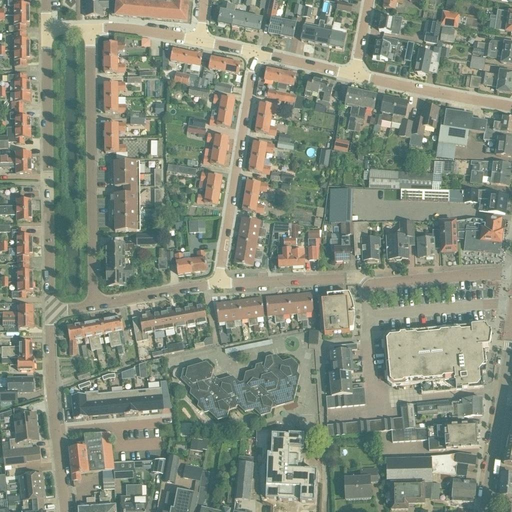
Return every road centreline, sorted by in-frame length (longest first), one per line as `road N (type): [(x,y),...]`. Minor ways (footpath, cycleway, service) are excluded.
road 1 (residential): [(49,311),(45,28)]
road 2 (residential): [(95,304),(91,28)]
road 3 (residential): [(216,283),(254,52)]
road 4 (tertiary): [(485,511),(511,329)]
road 5 (residential): [(511,106),(353,76)]
road 6 (residential): [(366,285),(346,277),(216,283)]
road 7 (residential): [(511,275),(366,285)]
road 8 (residential): [(367,317),(511,303)]
road 9 (residential): [(216,283),(95,304)]
road 10 (residential): [(55,431),(49,311)]
